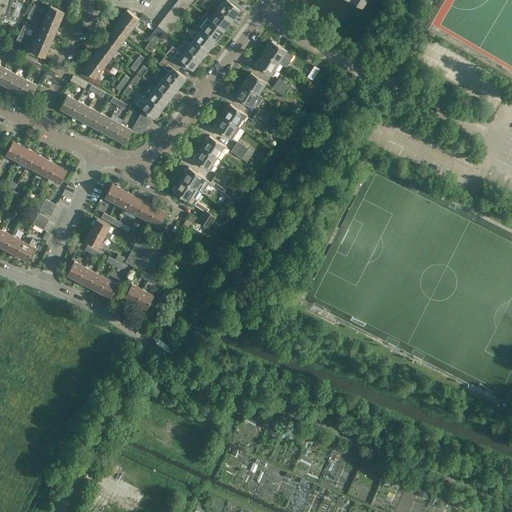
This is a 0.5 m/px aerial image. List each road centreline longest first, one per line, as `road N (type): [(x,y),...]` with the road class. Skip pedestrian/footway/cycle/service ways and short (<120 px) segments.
road 1 (unclassified): [(511,501),(240,391),(149,343)]
road 2 (residential): [(494,137),(260,12)]
road 3 (residential): [(260,12),(152,157),(125,163),(99,154)]
road 4 (unclassified): [(67,511),(149,343)]
road 5 (residential): [(45,278),(99,154)]
road 6 (residential): [(39,120),(88,12),(85,0)]
road 7 (unclassified): [(149,343),(41,284)]
